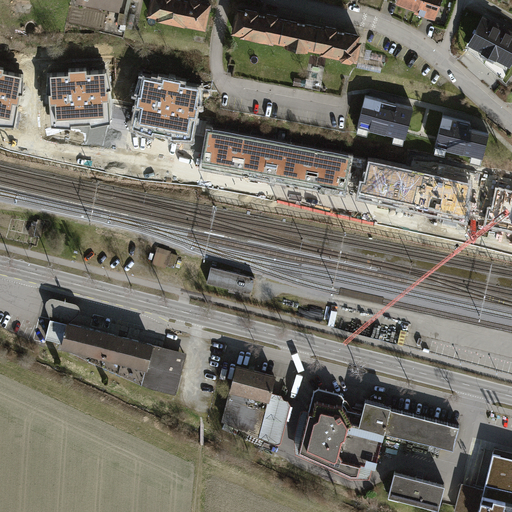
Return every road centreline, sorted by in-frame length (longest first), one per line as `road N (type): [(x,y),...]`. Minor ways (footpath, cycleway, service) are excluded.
road 1 (primary): [(511,396),(0,265)]
road 2 (unknown): [(71,150),(511,229)]
road 3 (track): [(326,511),(0,360)]
road 4 (residential): [(441,64),(369,21),(283,0)]
